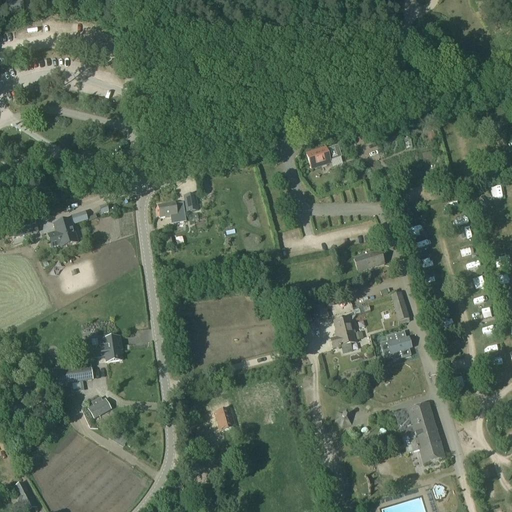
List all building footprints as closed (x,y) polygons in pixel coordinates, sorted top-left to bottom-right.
[(21,0),(16,0),(3,2),(5,16),(24,13),(21,0)] [(21,70),(17,74),(22,79),(26,75),(21,70)] [(434,134),(427,136),(430,146),(437,144),(434,134)] [(325,150),(306,156),(311,171),(330,165),(330,163),(341,160),(337,148),(326,151),(325,150)] [(394,176),(384,178),(387,188),(396,185),(394,176)] [(195,196),(183,198),(186,214),(198,212),(195,196)] [(106,202),(99,204),(102,215),(109,213),(106,202)] [(174,220),(174,218),(176,218),(175,205),(157,208),(159,220),(171,218),(171,221),(174,220)] [(72,209),(73,216),(84,214),(82,207),(72,209)] [(71,218),(74,226),(87,222),(85,214),(71,218)] [(13,240),(25,236),(36,233),(33,220),(21,223),(10,226),(13,240)] [(61,250),(77,245),(70,222),(54,227),(56,235),(48,237),(51,249),(60,247),(61,250)] [(416,224),(406,228),(410,239),(420,236),(416,224)] [(465,227),(456,231),(461,241),(469,238),(465,227)] [(165,248),(172,247),(170,235),(163,237),(165,248)] [(458,244),(459,254),(471,253),(471,243),(458,244)] [(358,275),(384,267),(380,253),(353,261),(358,275)] [(476,258),(464,262),(468,274),(480,269),(476,258)] [(501,274),(502,283),(511,283),(511,273),(501,274)] [(476,275),(470,276),(472,288),(479,286),(476,275)] [(399,324),(408,321),(401,295),(391,298),(399,324)] [(388,298),(372,302),(374,311),(391,307),(388,298)] [(328,320),(323,302),(309,306),(314,324),(328,320)] [(295,329),(312,325),(306,306),(290,310),(295,329)] [(360,310),(361,316),(370,313),(368,307),(360,310)] [(474,309),(475,321),(490,319),(488,307),(474,309)] [(357,346),(350,319),(332,323),(335,334),(334,334),(335,339),(329,341),(332,352),(357,346)] [(387,343),(379,346),(384,360),(391,358),(393,362),(409,357),(408,351),(409,351),(406,340),(405,340),(403,334),(386,339),(387,343)] [(112,338),(98,340),(100,357),(105,357),(106,360),(106,365),(121,363),(120,353),(119,350),(120,350),(119,340),(112,341),(112,338)] [(297,376),(312,372),(309,364),(295,369),(297,376)] [(66,371),(68,385),(92,381),(89,367),(66,371)] [(88,411),(93,419),(109,410),(104,402),(102,403),(100,400),(92,405),(94,408),(88,411)] [(424,467),(444,461),(428,406),(395,416),(407,456),(420,452),(424,467)] [(346,420),(354,417),(347,409),(337,412),(334,422),(342,430),(352,427),(346,420)] [(220,434),(235,430),(230,411),(214,415),(220,434)] [(78,427),(74,434),(81,438),(85,431),(78,427)] [(64,450),(69,459),(74,457),(69,447),(64,450)] [(479,473),(481,480),(490,477),(487,470),(479,473)] [(444,495),(442,485),(432,487),(434,497),(444,495)] [(16,507),(21,505),(24,511),(31,511),(37,509),(28,492),(13,499),(16,507)]
